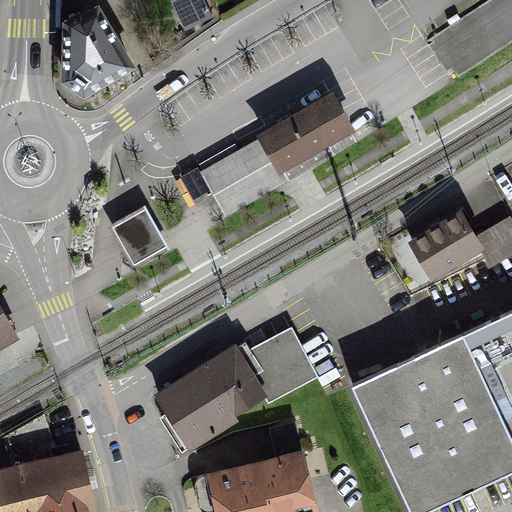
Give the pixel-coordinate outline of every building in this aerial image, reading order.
[(202,0),(180,0),(172,4),(185,28),(211,15),(202,0)] [(97,8),(62,25),(61,84),(85,99),(133,68),(97,8)] [(329,100),(261,137),(278,168),(346,130),(329,100)] [(214,192),(227,216),(353,143),(346,130),(278,168),(261,137),(238,150),(250,171),(214,192)] [(214,192),(250,171),(238,150),(202,171),(214,192)] [(198,204),(213,195),(196,168),(181,177),(185,182),(198,204)] [(108,229),(131,269),(167,248),(144,208),(108,229)] [(458,217),(411,244),(429,276),(476,248),(458,217)] [(511,231),(506,221),(476,237),(491,267),(511,255),(511,231)] [(511,310),(354,384),(412,511),(433,511),(511,475),(511,310)] [(0,347),(11,341),(0,322),(0,347)] [(293,328),(245,354),(274,406),(321,380),(293,328)] [(243,348),(157,395),(189,453),(274,406),(245,354),(243,348)] [(321,511),(307,451),(211,473),(220,511),(321,511)] [(96,511),(82,454),(0,474),(0,511),(96,511)]
